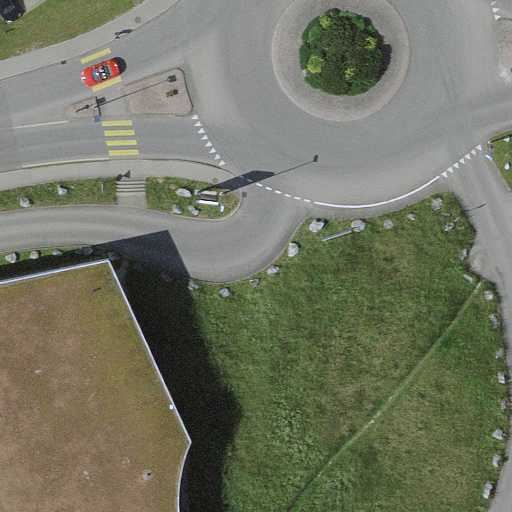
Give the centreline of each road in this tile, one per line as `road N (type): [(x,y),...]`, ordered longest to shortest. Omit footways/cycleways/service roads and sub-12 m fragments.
road 1 (residential): [(239,83),(267,133),(299,155),(359,164),(414,139),(435,116),(453,49)]
road 2 (residential): [(0,129),(239,83)]
